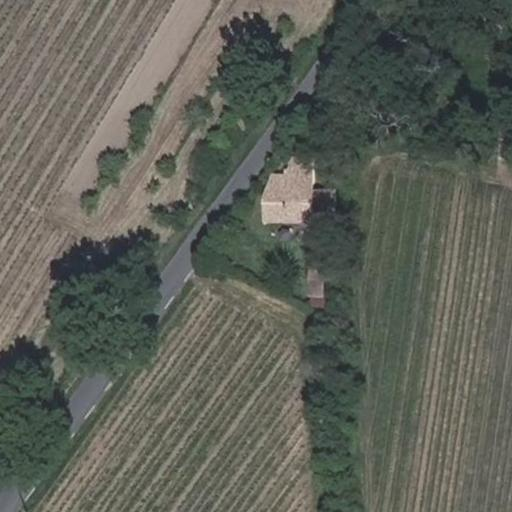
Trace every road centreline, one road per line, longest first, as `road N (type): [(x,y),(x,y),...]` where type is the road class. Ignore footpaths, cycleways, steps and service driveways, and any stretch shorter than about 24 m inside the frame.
road 1 (tertiary): [(3,511),(368,0)]
road 2 (residential): [(362,511),(341,293),(344,149),(379,0)]
